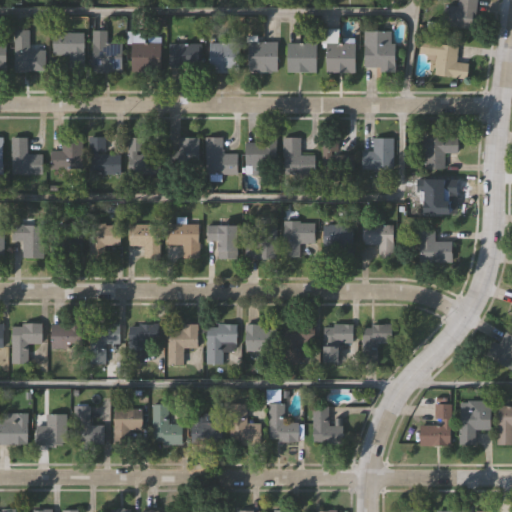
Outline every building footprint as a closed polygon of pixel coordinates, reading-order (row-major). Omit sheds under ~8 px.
[(476,0),(473,30),(440,26),(443,3),(457,5),(458,0),(476,0)] [(29,30),(29,50),(44,50),(44,72),(13,72),(12,30),(29,30)] [(122,44),(122,73),(92,73),(92,31),(106,31),(106,44),(122,44)] [(395,32),(395,72),(379,72),(379,69),(364,69),(364,32),(395,32)] [(52,33),(84,33),(84,69),(52,69),(52,33)] [(132,43),(156,43),(156,71),(132,71),(132,43)] [(248,73),(248,43),(277,43),(277,73),(248,73)] [(355,73),(326,73),(326,43),(355,43),(355,73)] [(209,72),(209,44),(239,44),(239,72),(209,72)] [(316,44),(316,73),(288,73),(288,44),(316,44)] [(435,58),(428,57),(429,44),(458,45),(457,62),(468,63),(467,78),(434,76),(435,58)] [(200,69),(169,69),(169,45),(200,45),(200,69)] [(444,153),(443,169),(424,168),(425,136),(457,137),(457,153),(444,153)] [(11,174),(11,137),(26,137),(26,154),(42,154),(42,174),(11,174)] [(61,137),(79,137),(79,170),(50,170),(50,151),(61,151),(61,137)] [(88,173),(88,137),(104,137),(104,155),(120,155),(120,173),(88,173)] [(128,137),(143,137),(143,155),(159,155),(159,173),(128,173),(128,137)] [(392,137),(392,169),(365,169),(365,137),(392,137)] [(198,138),(198,173),(173,173),(173,138),(198,138)] [(205,175),(205,138),(222,138),(222,154),(237,154),(237,175),(205,175)] [(300,138),(300,155),(315,155),(315,174),(283,174),(283,138),(300,138)] [(245,175),(245,140),(276,140),(276,175),(245,175)] [(353,140),(353,180),(323,180),(323,140),(353,140)] [(454,181),(454,208),(424,208),(424,181),(454,181)] [(282,221),(314,221),(315,243),(299,243),(299,255),(282,255),(282,221)] [(324,255),(324,222),(354,222),(354,255),(324,255)] [(198,224),(199,257),(183,257),(183,244),(167,244),(167,225),(198,224)] [(393,224),(393,258),(378,258),(378,244),(363,244),(363,224),(393,224)] [(43,225),(43,258),(23,258),(23,240),(12,240),(12,225),(43,225)] [(120,256),(91,256),(91,225),(120,225),(120,256)] [(128,225),(159,225),(159,258),(143,258),(143,246),(128,246),(128,225)] [(237,258),(217,258),(217,240),(207,240),(207,225),(237,225),(237,258)] [(274,259),(245,259),(245,237),(258,237),(258,226),(274,226),(274,259)] [(82,227),(82,254),(51,254),(51,227),(82,227)] [(434,231),(434,241),(452,241),(452,262),(418,262),(418,231),(434,231)] [(42,323),(42,343),(27,343),(27,364),(12,364),(12,323),(42,323)] [(119,323),(119,343),(106,343),(106,364),(90,364),(90,323),(119,323)] [(285,364),(285,323),(315,323),(315,343),(300,343),(300,364),(285,364)] [(81,348),(51,348),(51,324),(81,324),(81,348)] [(144,363),(129,363),(129,324),(159,324),(159,342),(144,342),(144,363)] [(183,364),(167,364),(167,331),(181,331),(181,324),(198,324),(198,348),(183,348),(183,364)] [(237,324),(236,351),(223,351),(222,365),(207,365),(208,324),(237,324)] [(353,343),(339,343),(339,362),(324,362),(324,324),(353,324),(353,343)] [(377,342),(377,362),(362,362),(362,324),(392,324),(392,342),(377,342)] [(245,351),(245,326),(274,326),(274,351),(245,351)] [(511,336),(511,365),(511,368),(490,360),(502,332),(511,336)] [(282,390),(282,422),(298,422),(298,442),(267,442),(268,390),(282,390)] [(459,402),(490,402),(490,430),(474,430),(474,445),(459,445),(459,402)] [(260,423),(260,444),(230,444),(230,404),(245,404),(245,423),(260,423)] [(419,426),(435,426),(435,404),(450,404),(450,446),(419,446),(419,426)] [(182,424),(182,444),(152,444),(152,405),(168,405),(168,424),(182,424)] [(342,418),(342,442),(313,442),(313,406),(329,406),(329,418),(342,418)] [(511,444),(497,444),(497,406),(511,406),(511,444)] [(126,444),(113,444),(113,409),(142,409),(142,430),(126,430),(126,444)] [(192,421),(211,421),(211,410),(222,410),(222,444),(192,444),(192,421)] [(0,422),(1,422),(1,413),(27,413),(27,444),(0,444),(0,422)] [(66,444),(36,444),(36,416),(66,416),(66,444)] [(76,443),(75,417),(88,416),(89,425),(104,424),(104,443),(76,443)]
